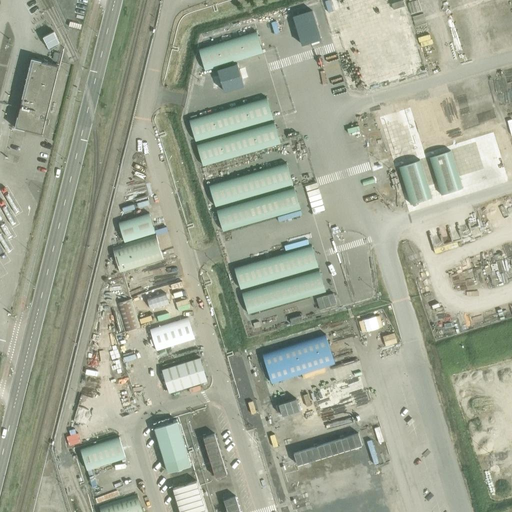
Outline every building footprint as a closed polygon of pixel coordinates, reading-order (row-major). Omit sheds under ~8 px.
[(312,11),(293,17),(302,45),(321,39),(312,11)] [(257,33),(199,51),(206,71),(263,54),(257,33)] [(21,107),(16,127),(26,130),(43,134),(45,125),(46,120),(59,66),(48,63),(43,62),(34,59),(32,59),(21,107)] [(238,64),(218,70),(225,92),(244,86),(238,64)] [(267,97),(190,119),(196,141),(273,119),(267,97)] [(471,121),(471,163),(484,163),(484,128),(480,128),(480,121),(471,121)] [(274,122),(197,144),(203,166),(280,143),(274,122)] [(286,162),(209,185),(215,206),(292,184),(286,162)] [(293,187),(216,210),(216,211),(222,230),(222,231),(299,209),(293,187)] [(125,242),(155,233),(149,212),(118,221),(125,242)] [(120,273),(163,259),(156,235),(113,248),(120,273)] [(311,245),(234,268),(240,289),(317,267),(311,245)] [(319,270),(242,292),(248,314),(325,292),(324,289),(319,270)] [(335,293),(317,297),(320,309),(338,305),(335,293)] [(117,303),(126,332),(141,327),(132,299),(117,303)] [(188,317),(151,329),(158,351),(195,339),(188,317)] [(325,335),(263,354),(272,383),(334,364),(325,335)] [(169,393),(208,381),(200,357),(162,369),(169,393)] [(113,368),(115,377),(126,373),(123,365),(113,368)] [(278,400),(286,427),(359,405),(351,378),(278,400)] [(145,380),(132,384),(140,409),(153,405),(145,380)] [(194,415),(200,432),(211,428),(206,411),(194,415)] [(178,421),(154,428),(167,471),(191,464),(178,421)] [(359,433),(294,453),(298,465),(362,446),(359,433)] [(120,437),(81,450),(87,470),(126,458),(120,437)] [(202,441),(213,476),(225,473),(214,438),(202,441)] [(206,511),(197,481),(173,488),(180,511),(206,511)] [(100,511),(142,511),(137,495),(99,507),(100,511)] [(243,511),(240,495),(225,498),(228,511),(243,511)]
